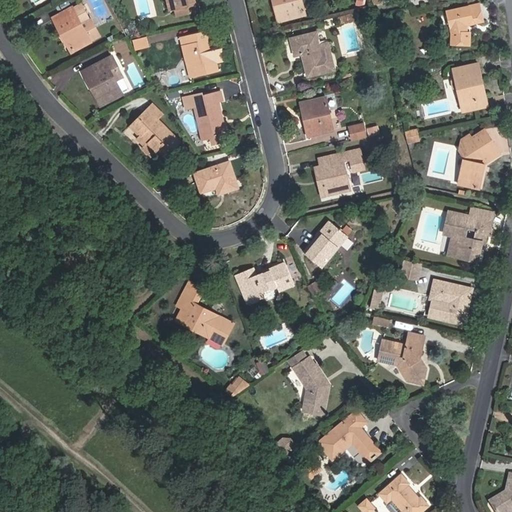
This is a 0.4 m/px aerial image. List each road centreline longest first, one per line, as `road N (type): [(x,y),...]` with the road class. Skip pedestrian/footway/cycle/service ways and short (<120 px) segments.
road 1 (residential): [(236,0),(278,171),(273,212),(239,238),(200,238),(47,104),(0,28)]
road 2 (residential): [(511,295),(469,492),(475,511)]
